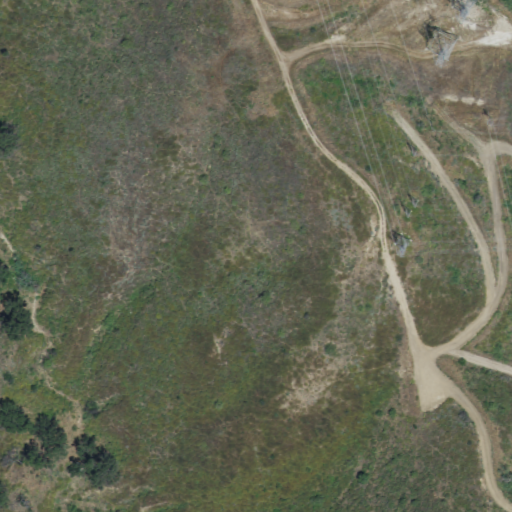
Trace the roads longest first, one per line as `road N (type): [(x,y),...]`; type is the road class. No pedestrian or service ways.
road 1 (track): [(254,0),(295,105),(378,202),(403,318),(419,352)]
road 2 (track): [(511,153),(498,145),(485,153),(500,258),(500,282),(486,312),(458,340),(419,352)]
